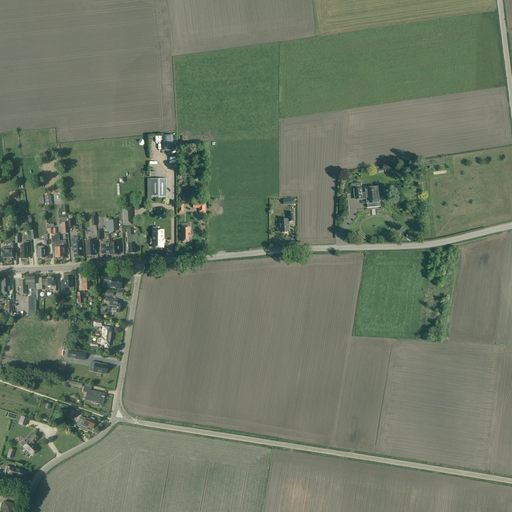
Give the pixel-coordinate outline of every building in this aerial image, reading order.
[(163,135),(163,150),(173,150),(173,135),(163,135)] [(167,179),(151,179),(152,199),(167,199),(167,179)] [(366,191),(366,193),(362,193),(362,189),(354,190),(355,199),(356,199),(361,199),(362,199),(362,198),(366,198),(367,208),(380,207),(379,202),(378,189),(378,190),(378,187),(365,188),(366,191)] [(19,199),(18,191),(9,192),(10,197),(12,197),(12,199),(19,199)] [(122,208),(122,225),(131,225),(130,207),(122,208)] [(288,219),(280,220),(280,232),(285,232),(285,233),(288,233),(287,232),(289,231),(289,224),(289,221),(295,221),(294,213),(288,213),(288,219)] [(106,222),(106,232),(117,231),(116,221),(106,222)] [(182,225),(182,233),(180,233),(180,238),(182,238),(182,242),(189,242),(189,236),(191,236),(192,236),(193,235),(193,234),(193,233),(193,232),(192,232),(191,231),(190,231),(190,227),(187,227),(187,225),(182,225)] [(129,253),(131,253),(132,254),(134,254),(135,252),(136,252),(134,235),(131,235),(131,229),(126,229),(128,244),(127,244),(127,248),(128,248),(129,253)] [(155,238),(153,238),(150,238),(150,244),(154,244),(154,247),(153,247),(153,248),(163,248),(163,243),(164,243),(164,239),(163,239),(163,230),(158,230),(158,231),(155,231),(155,238)] [(94,255),(93,241),(93,232),(85,232),(86,242),(87,256),(90,255),(90,256),(93,256),(93,255),(94,255)] [(81,241),(78,242),(74,242),(74,239),(71,240),(72,248),(73,248),(74,251),(74,257),(82,256),(81,241)] [(5,250),(2,250),(2,258),(12,258),(12,250),(15,250),(14,242),(11,242),(11,247),(8,247),(8,249),(5,249),(5,250)] [(28,242),(23,242),(23,245),(21,245),(21,250),(20,250),(21,258),(22,259),(24,259),(24,258),(27,258),(27,253),(29,253),(28,247),(28,242)] [(110,254),(110,255),(114,254),(114,256),(117,255),(117,254),(119,254),(118,249),(120,249),(119,245),(118,245),(118,242),(109,243),(110,254)] [(100,253),(101,253),(101,254),(110,254),(109,243),(102,244),(102,245),(101,245),(101,251),(100,251),(100,253)] [(122,280),(112,278),(112,275),(105,274),(105,279),(111,280),(110,286),(115,287),(115,288),(120,289),(122,280)] [(48,286),(50,286),(50,291),(56,291),(55,286),(54,286),(54,278),(52,278),(52,277),(48,277),(48,278),(47,278),(47,279),(44,279),(44,278),(43,278),(42,277),(40,278),(39,278),(39,290),(44,289),(47,289),(48,288),(48,286)] [(64,284),(61,284),(61,293),(65,293),(65,288),(69,288),(70,290),(71,291),(74,291),(73,287),(72,287),(72,278),(68,278),(68,277),(65,277),(65,278),(64,278),(64,284)] [(82,285),(82,288),(82,291),(91,291),(90,285),(89,285),(89,277),(82,277),(83,285),(82,285)] [(35,318),(35,311),(35,297),(35,288),(34,288),(34,285),(19,285),(20,294),(26,294),(26,289),(31,289),(31,292),(31,297),(28,297),(28,311),(28,317),(35,318)] [(83,303),(86,302),(86,298),(82,298),(82,293),(76,293),(76,304),(83,303)] [(118,300),(112,299),(105,298),(105,304),(109,305),(108,311),(118,313),(120,304),(118,304),(118,300)] [(102,336),(110,338),(111,330),(107,329),(107,327),(103,327),(102,332),(103,333),(102,336)] [(110,338),(102,336),(101,336),(100,338),(99,338),(98,339),(98,340),(97,340),(97,341),(98,342),(96,343),(91,342),(91,349),(95,349),(95,346),(98,347),(98,344),(105,345),(105,347),(108,348),(109,345),(110,338)] [(71,351),(70,358),(79,360),(81,353),(71,351)] [(107,366),(100,364),(100,363),(92,362),(91,365),(95,366),(94,372),(105,374),(107,366)] [(98,392),(90,391),(91,388),(84,386),(83,391),(87,392),(85,400),(96,402),(96,403),(103,405),(103,404),(102,404),(103,401),(102,400),(103,397),(104,397),(105,397),(104,396),(104,393),(98,392)] [(75,412),(69,409),(66,417),(72,419),(75,412)] [(28,418),(22,416),(19,423),(25,425),(28,418)] [(88,428),(92,429),(96,421),(93,420),(94,419),(91,417),(91,418),(91,419),(87,417),(86,419),(82,417),(82,418),(79,426),(78,425),(78,426),(87,430),(88,428)] [(32,445),(38,438),(34,434),(28,441),(28,442),(26,443),(24,441),(22,441),(20,443),(20,444),(23,447),(32,455),(34,453),(35,453),(37,451),(37,450),(37,449),(32,445)] [(10,467),(8,475),(22,479),(23,475),(24,475),(25,472),(24,472),(24,471),(10,467)] [(3,502),(0,511),(10,511),(13,504),(3,502)]
